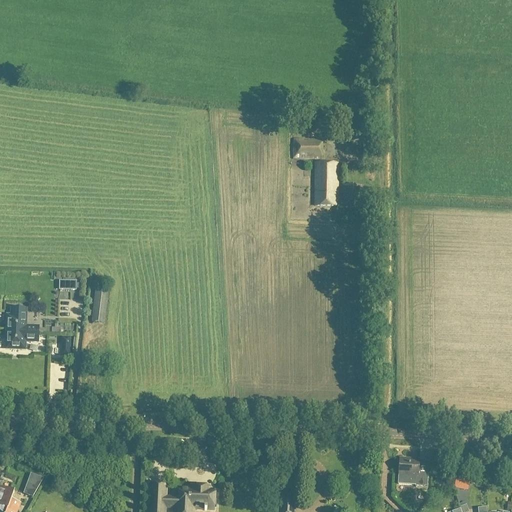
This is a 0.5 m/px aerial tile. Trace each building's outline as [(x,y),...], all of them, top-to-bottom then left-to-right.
[(292,158),(322,159),(322,140),(293,139),(292,158)] [(338,163),(315,162),(315,206),(337,206),(338,163)] [(361,186),(343,186),(344,206),(361,206),(361,186)] [(123,303),(139,304),(142,271),(126,269),(123,303)] [(110,303),(111,292),(93,289),(89,320),(103,322),(105,302),(110,303)] [(7,315),(7,332),(38,333),(39,327),(26,327),(26,309),(16,309),(12,309),(11,309),(11,316),(7,315)] [(38,333),(7,332),(6,349),(25,350),(25,342),(38,342),(38,333)] [(34,388),(34,378),(14,379),(15,389),(34,388)] [(419,460),(400,459),(398,484),(415,485),(415,486),(424,487),(425,474),(418,473),(419,460)] [(151,486),(150,511),(163,511),(164,507),(176,508),(176,511),(193,511),(193,509),(213,510),(214,491),(208,491),(208,488),(193,487),(192,491),(180,490),(180,499),(164,499),(165,487),(151,486)] [(14,492),(0,487),(0,506),(1,507),(0,508),(0,511),(17,511),(21,503),(11,500),(14,492)] [(280,497),(279,511),(294,511),(295,498),(280,497)]
